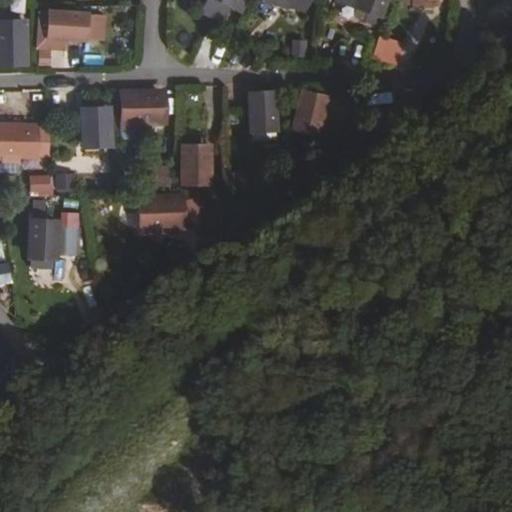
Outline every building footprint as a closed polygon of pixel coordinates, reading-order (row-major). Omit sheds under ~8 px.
[(358,0),(357,3),(368,7),(363,19),(374,23),(378,11),(382,0),(358,0)] [(353,15),(363,19),(368,7),(357,3),(353,15)] [(415,68),(431,14),(415,9),(399,63),(415,68)] [(49,14),(48,37),(80,38),(82,16),(49,14)] [(94,17),(82,16),(80,38),(93,39),(94,17)] [(22,22),(7,22),(7,46),(0,46),(0,60),(23,60),(22,22)] [(396,63),(402,42),(380,35),(373,55),(396,63)] [(291,40),(291,59),(306,59),(306,41),(291,40)] [(301,92),(294,125),(316,129),(324,98),(301,92)] [(159,93),(121,94),(122,128),(146,127),(146,121),(160,121),(159,93)] [(271,93),(249,94),(250,127),(273,126),(271,93)] [(105,109),(82,110),(84,143),(107,141),(105,109)] [(0,127),(0,159),(30,160),(31,128),(0,127)] [(31,128),(30,160),(47,161),(48,128),(31,128)] [(206,150),(183,150),(183,183),(206,183),(206,150)] [(70,192),(72,174),(56,173),(54,191),(70,192)] [(52,174),(30,174),(30,194),(52,194),(52,174)] [(139,199),(140,215),(162,214),(163,226),(178,225),(177,212),(177,198),(139,199)] [(177,212),(178,225),(196,225),(195,211),(177,212)] [(140,215),(140,232),(163,231),(163,226),(162,214),(140,215)] [(54,222),(31,220),(30,254),(52,254),(54,222)] [(60,234),(59,253),(78,254),(79,235),(60,234)] [(81,284),(96,281),(93,261),(78,264),(81,284)] [(7,264),(0,265),(0,283),(10,282),(7,264)]
